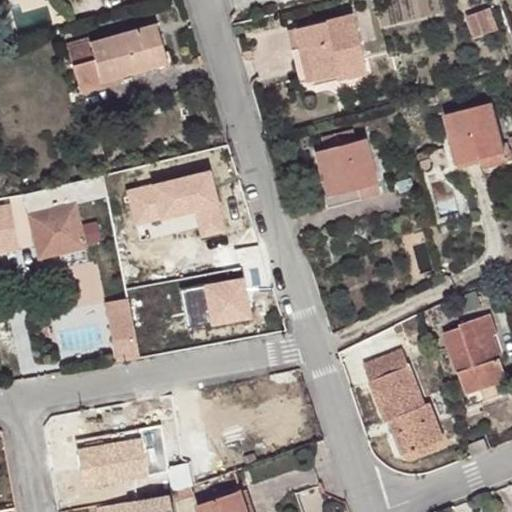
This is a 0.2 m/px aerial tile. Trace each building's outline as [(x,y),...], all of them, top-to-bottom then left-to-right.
[(296,26),(302,48),(306,47),(316,79),(339,73),(337,69),(349,65),(351,73),(370,68),(353,11),(296,26)] [(170,65),(158,23),(92,42),(104,84),(170,65)] [(82,90),(104,84),(92,42),(70,49),(82,90)] [(306,47),(302,48),(294,50),(303,82),(316,79),(306,47)] [(337,69),(339,73),(339,76),(351,73),(349,65),(337,69)] [(503,146),(505,154),(511,152),(511,139),(502,141),(491,97),(443,109),(455,158),(485,150),(503,146)] [(328,192),(379,180),(368,136),(317,149),(328,192)] [(487,158),(505,154),(503,146),(485,150),(487,158)] [(383,192),(379,180),(328,192),(332,207),(383,192)] [(88,245),(79,200),(31,211),(40,256),(88,245)] [(0,244),(17,240),(14,221),(9,221),(4,201),(0,201),(0,244)] [(136,334),(129,298),(107,301),(115,338),(136,334)] [(493,333),(499,331),(502,330),(495,309),(464,320),(465,324),(450,329),(469,384),(484,378),(487,385),(511,375),(511,370),(506,353),(501,356),(493,333)] [(506,353),(499,331),(493,333),(501,356),(506,353)] [(427,400),(408,344),(367,357),(388,418),(400,413),(404,425),(399,427),(408,450),(444,437),(432,399),(427,400)] [(298,418),(288,368),(267,372),(276,422),(298,418)] [(471,391),(487,385),(484,378),(469,384),(471,391)] [(167,478),(159,431),(140,435),(147,473),(148,481),(167,478)] [(147,473),(140,435),(75,447),(82,486),(147,473)] [(471,443),(474,454),(490,448),(486,437),(471,443)] [(248,511),(240,489),(194,505),(196,511),(248,511)] [(172,511),(170,494),(104,506),(105,511),(172,511)]
